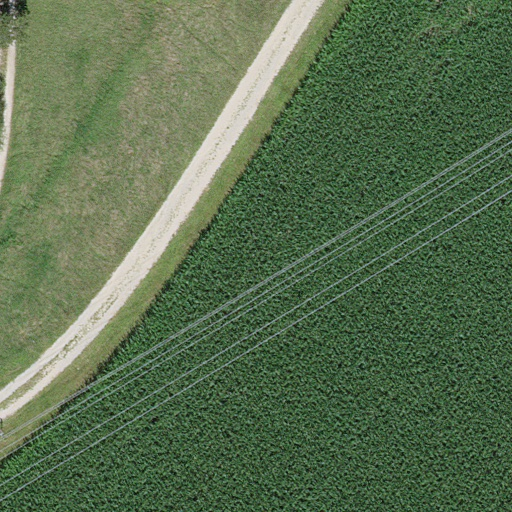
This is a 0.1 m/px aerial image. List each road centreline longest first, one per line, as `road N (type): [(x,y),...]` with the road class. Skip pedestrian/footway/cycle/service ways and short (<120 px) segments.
road 1 (track): [(0,408),(77,346),(208,187),(329,0)]
road 2 (track): [(14,0),(0,155)]
